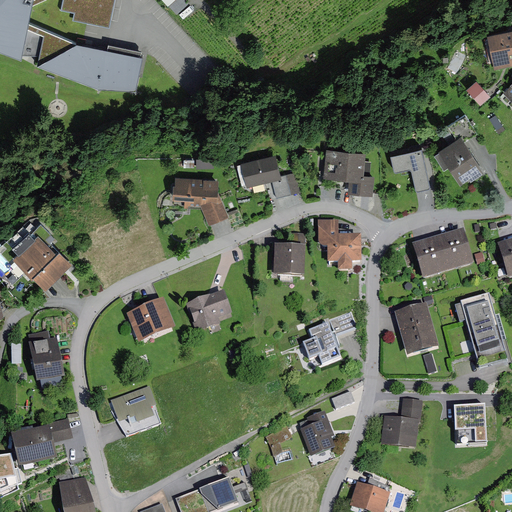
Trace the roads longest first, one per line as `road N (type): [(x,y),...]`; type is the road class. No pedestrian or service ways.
road 1 (residential): [(112,511),(79,363),(85,327),(100,302),(313,207),(354,212),(392,234)]
road 2 (residential): [(329,511),(368,416),(379,262),(392,234)]
road 3 (unclassified): [(112,511),(267,427)]
road 4 (residential): [(392,234),(431,216),(511,210)]
